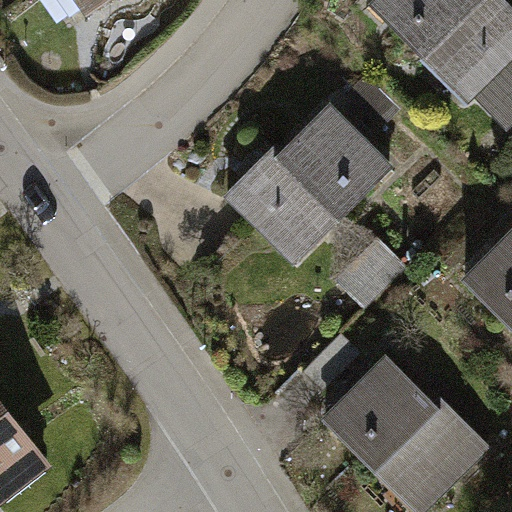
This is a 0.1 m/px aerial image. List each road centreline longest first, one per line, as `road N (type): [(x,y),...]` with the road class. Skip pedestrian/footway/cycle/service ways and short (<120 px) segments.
road 1 (residential): [(38,194),(253,511)]
road 2 (residential): [(38,194),(200,69),(253,0)]
